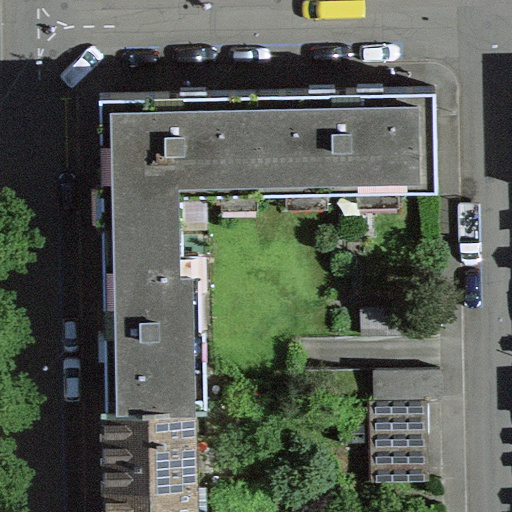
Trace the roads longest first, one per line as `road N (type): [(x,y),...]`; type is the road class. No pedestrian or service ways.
road 1 (residential): [(499,511),(493,26)]
road 2 (residential): [(39,27),(493,26)]
road 3 (residential): [(38,511),(37,131)]
